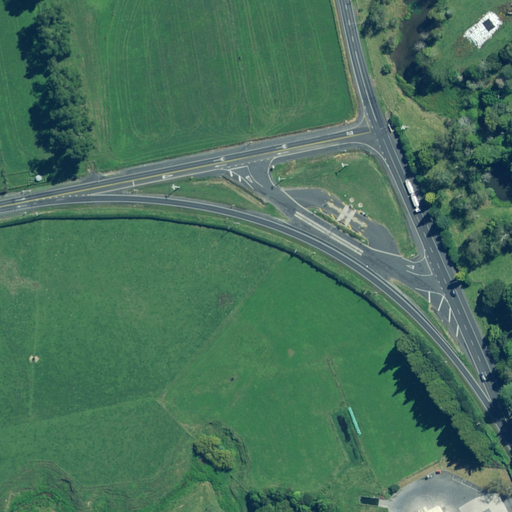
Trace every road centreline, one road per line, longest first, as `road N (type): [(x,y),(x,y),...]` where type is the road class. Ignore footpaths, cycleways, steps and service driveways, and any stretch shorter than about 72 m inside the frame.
road 1 (trunk): [(511,433),(427,327),(324,249),(194,205),(40,199)]
road 2 (trunk): [(40,199),(379,130)]
road 3 (trunk): [(511,433),(379,130)]
road 4 (primary): [(379,130),(344,0)]
